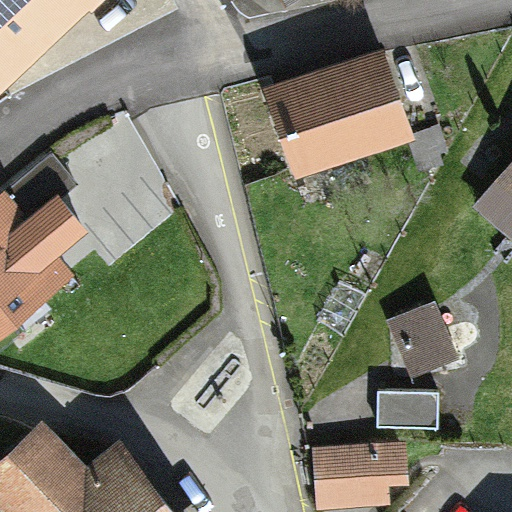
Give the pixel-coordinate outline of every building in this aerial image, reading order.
[(0,0),(0,79),(82,0),(0,0)] [(405,135),(378,48),(260,85),(287,172),(405,135)] [(42,159),(9,192),(31,214),(64,181),(42,159)] [(511,161),(497,179),(511,192),(511,161)] [(8,205),(0,210),(0,323),(63,276),(8,205)] [(433,396),(375,396),(376,430),(433,429),(433,396)] [(181,511),(117,434),(76,468),(36,420),(0,450),(0,505),(5,511),(181,511)] [(401,446),(316,450),(319,506),(386,502),(385,482),(403,481),(401,446)]
